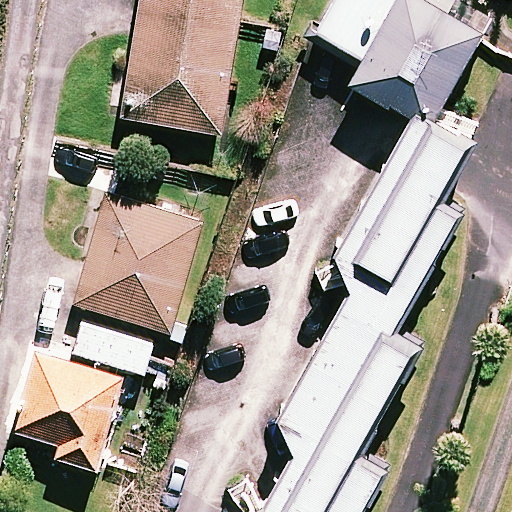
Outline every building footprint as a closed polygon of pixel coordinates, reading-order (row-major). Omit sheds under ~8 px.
[(242,0),(139,0),(121,114),(221,130),(242,0)] [(417,120),(435,130),(442,116),(486,36),(421,0),(345,0),(324,38),(370,63),(357,87),(417,120)] [(463,149),(414,122),(340,256),(352,293),(274,436),(295,448),(259,511),(359,511),(383,470),(354,454),(408,354),(387,343),(457,214),(434,202),(463,149)] [(202,219),(105,191),(74,300),(171,328),(202,219)] [(152,342),(83,321),(74,349),(144,370),(152,342)] [(122,374),(40,352),(19,430),(59,440),(55,454),(97,465),(122,374)]
